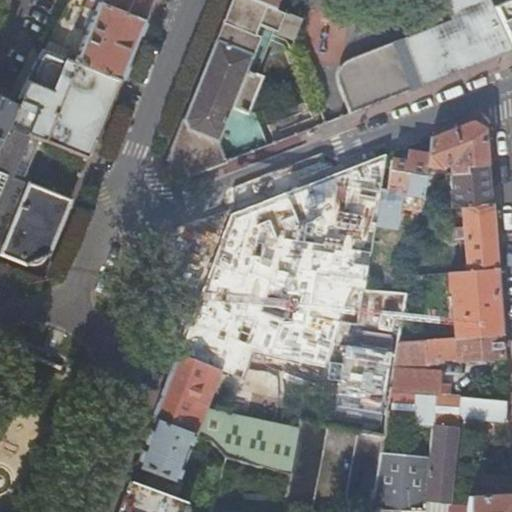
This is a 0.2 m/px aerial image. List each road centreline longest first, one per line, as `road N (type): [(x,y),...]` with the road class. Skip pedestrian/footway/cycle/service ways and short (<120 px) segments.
road 1 (residential): [(505,86),(193,205),(112,214)]
road 2 (residential): [(87,511),(127,398),(126,367),(112,341),(73,308)]
road 3 (residential): [(194,0),(112,214)]
